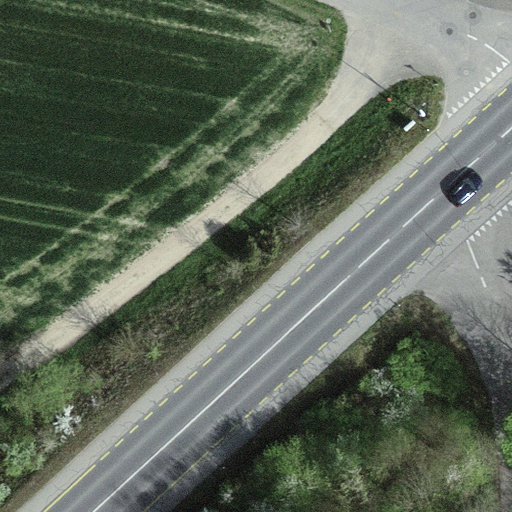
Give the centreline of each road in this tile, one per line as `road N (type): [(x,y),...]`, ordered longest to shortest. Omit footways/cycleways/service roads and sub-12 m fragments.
road 1 (track): [(443,15),(322,138),(0,374)]
road 2 (primary): [(107,511),(511,134)]
road 3 (unclassified): [(511,118),(443,15),(393,0)]
